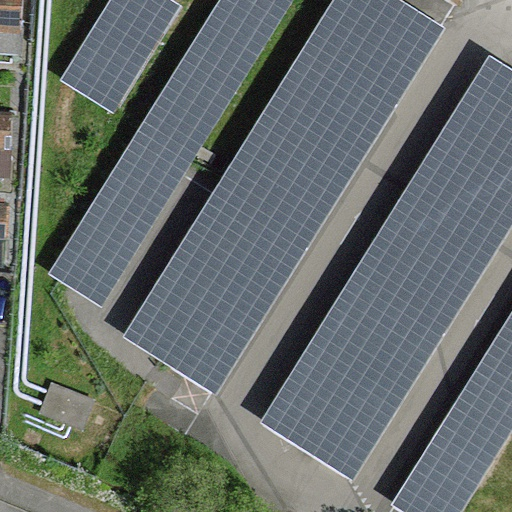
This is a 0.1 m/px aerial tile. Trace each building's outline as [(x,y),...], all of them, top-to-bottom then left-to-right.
[(0,0),(0,43),(31,43),(29,0),(0,0)] [(252,82),(296,0),(213,0),(66,274),(112,299),(155,218),(165,223),(189,178),(152,158),(187,93),(192,95),(211,60),(252,82)] [(131,106),(176,0),(107,0),(73,81),(131,106)] [(123,330),(233,392),(448,16),(419,0),(327,0),(215,195),(204,189),(123,330)] [(0,167),(17,167),(17,109),(0,109),(0,167)]
